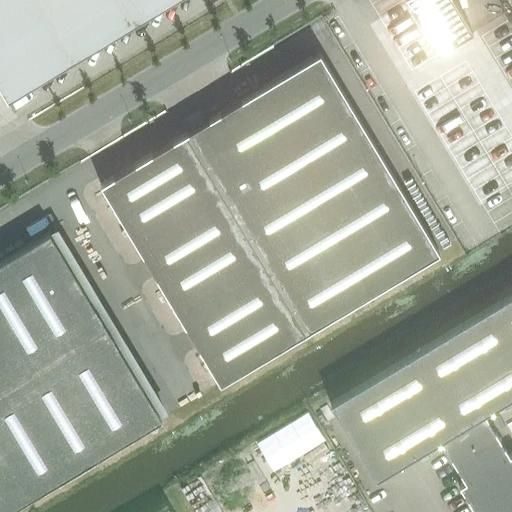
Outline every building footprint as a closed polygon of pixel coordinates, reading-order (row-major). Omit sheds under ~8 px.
[(172,0),(0,0),(0,87),(6,97),(7,99),(11,97),(172,0)] [(411,9),(437,52),(471,32),(452,0),(407,0),(412,7),(411,9)] [(319,52),(100,183),(219,383),(439,252),(319,52)] [(0,511),(1,511),(160,417),(49,232),(0,261),(0,511)] [(130,273),(111,283),(133,327),(153,317),(130,273)] [(511,292),(331,402),(376,478),(440,440),(466,482),(459,486),(474,511),(511,511),(511,454),(509,456),(483,413),(511,395),(511,292)] [(177,350),(158,357),(174,401),(193,394),(177,350)] [(288,414),(293,432),(315,426),(310,408),(288,414)] [(190,501),(211,491),(203,473),(182,483),(190,501)]
